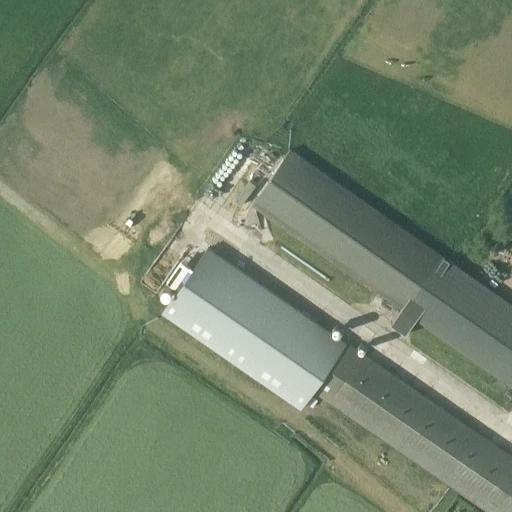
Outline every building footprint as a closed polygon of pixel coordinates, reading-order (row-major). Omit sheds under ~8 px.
[(238,165),(249,176),(266,157),(254,147),(238,165)] [(511,304),(289,148),(250,204),(400,310),(390,324),(406,335),(417,321),(511,387),(511,304)] [(511,240),(511,215),(501,233),(511,240)] [(297,410),(345,343),(208,245),(160,312),(297,410)] [(488,511),(511,511),(511,457),(360,352),(327,400),(488,511)] [(301,432),(331,457),(338,448),(308,424),(301,432)]
